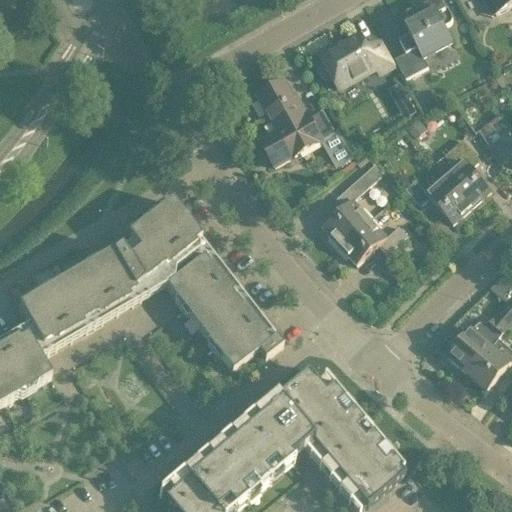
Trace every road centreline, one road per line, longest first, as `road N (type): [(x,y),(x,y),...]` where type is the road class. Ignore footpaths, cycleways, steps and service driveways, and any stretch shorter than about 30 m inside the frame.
road 1 (residential): [(383,369),(314,300),(177,122)]
road 2 (residential): [(0,287),(109,222),(177,122)]
road 3 (residential): [(98,511),(286,368)]
road 4 (residential): [(177,122),(185,92),(348,0)]
road 5 (tertiary): [(0,170),(96,32),(83,3)]
road 6 (residential): [(383,369),(511,241)]
road 7 (residential): [(511,470),(383,369)]
